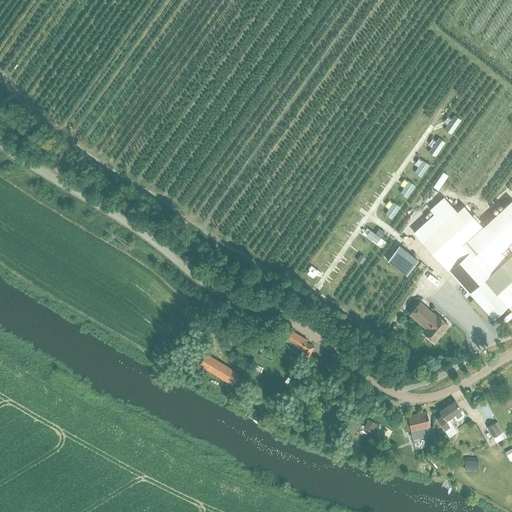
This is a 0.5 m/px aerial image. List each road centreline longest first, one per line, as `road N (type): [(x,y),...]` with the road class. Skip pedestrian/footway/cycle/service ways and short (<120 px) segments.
road 1 (tertiary): [(390,389),(304,329),(216,290),(0,138)]
road 2 (unclassified): [(390,389),(429,381),(511,333)]
road 3 (tertiary): [(511,354),(429,397),(390,389)]
